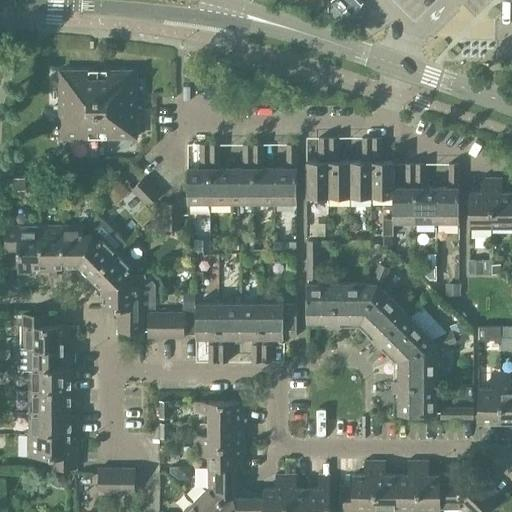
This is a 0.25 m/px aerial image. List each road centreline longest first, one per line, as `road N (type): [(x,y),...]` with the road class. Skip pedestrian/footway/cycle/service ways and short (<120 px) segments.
road 1 (residential): [(511,452),(276,448),(274,378),(109,375)]
road 2 (residential): [(166,164),(193,128),(385,129)]
road 3 (tertiary): [(0,6),(234,15)]
road 4 (tertiary): [(401,67),(234,15)]
road 5 (residential): [(109,375),(95,323),(58,302),(0,303)]
road 6 (residential): [(147,511),(147,469),(113,433),(109,375)]
road 7 (residential): [(511,174),(385,129)]
